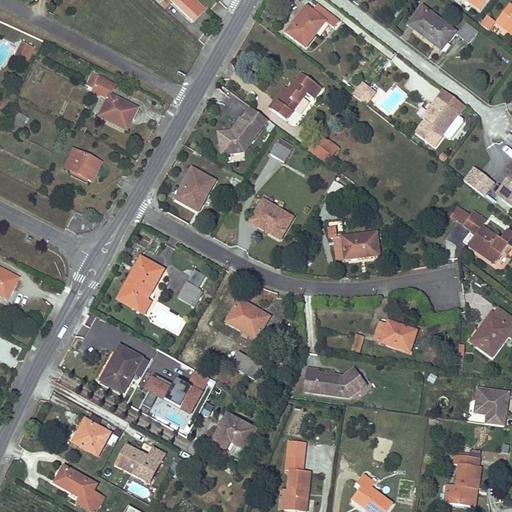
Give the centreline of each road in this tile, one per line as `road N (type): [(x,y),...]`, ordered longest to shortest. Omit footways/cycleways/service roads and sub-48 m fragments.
road 1 (residential): [(433,282),(299,288),(264,279),(131,205)]
road 2 (residential): [(0,0),(191,97)]
road 3 (secondary): [(0,448),(100,259)]
road 4 (residential): [(504,131),(339,0)]
road 5 (secondary): [(131,205),(191,97)]
